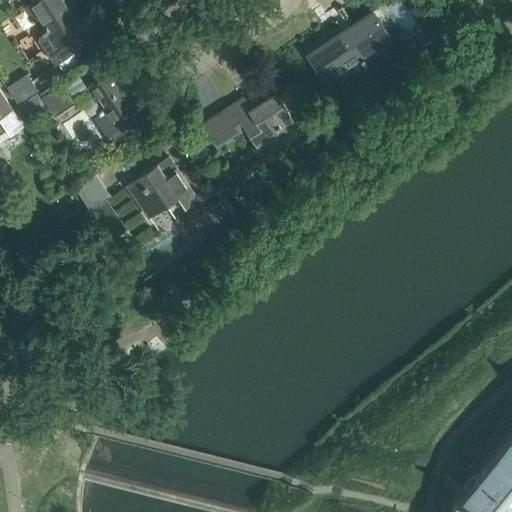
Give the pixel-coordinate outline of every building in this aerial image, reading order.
[(38,16),(47,31),(40,36),(39,41),(53,62),(58,63),(81,48),(82,43),(75,33),(87,25),(71,0),(35,0),(25,7),(33,19),(38,16)] [(372,10),(308,53),(324,77),(357,55),(370,73),(389,60),(380,47),(391,39),(372,10)] [(439,37),(420,50),(427,60),(455,41),(443,24),(434,30),(439,37)] [(115,68),(90,84),(106,109),(103,110),(103,109),(98,112),(99,114),(95,116),(116,148),(150,126),(137,105),(139,104),(115,68)] [(239,92),(212,110),(231,139),(246,129),(263,155),(276,146),(300,130),(273,90),(279,85),(279,86),(280,85),(271,71),(246,88),(249,91),(242,96),(239,92)] [(19,103),(38,90),(27,74),(8,87),(19,103)] [(42,96),(52,110),(71,96),(62,83),(42,96)] [(0,142),(23,127),(10,107),(0,92),(0,142)] [(168,156),(126,184),(147,215),(178,195),(185,206),(196,198),(168,156)] [(75,186),(86,203),(107,188),(97,172),(75,186)] [(39,240),(52,259),(65,250),(53,230),(39,240)] [(457,494),(452,511),(511,511),(511,433),(506,441),(502,445),(466,490),(464,492),(461,496),(457,494)]
